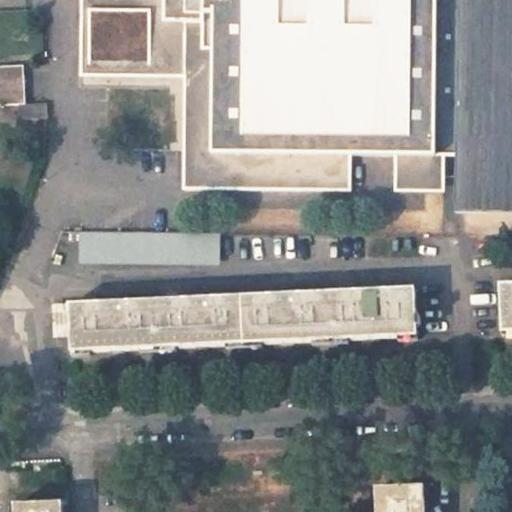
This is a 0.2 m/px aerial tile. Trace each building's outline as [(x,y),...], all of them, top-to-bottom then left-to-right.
[(455,0),(88,0),(88,27),(80,27),(79,68),(183,70),(183,76),(181,177),(201,177),(201,189),(349,192),(349,156),(394,157),(394,178),(442,179),(442,158),(454,158),(455,0)] [(511,0),(455,0),(454,158),(452,215),(511,216),(511,0)] [(25,104),(24,67),(0,67),(0,105),(18,105),(25,104)] [(47,103),(25,104),(26,119),(48,119),(47,103)] [(181,177),(181,189),(201,189),(201,177),(181,177)] [(394,178),(393,193),(442,194),(442,179),(394,178)] [(218,234),(84,233),(84,260),(217,262),(218,234)] [(511,286),(500,287),(503,335),(511,334),(511,286)] [(415,290),(51,306),(53,337),(71,337),(72,354),(418,338),(415,290)] [(376,490),(377,511),(425,511),(424,487),(376,490)] [(64,511),(64,503),(15,506),(15,511),(64,511)]
